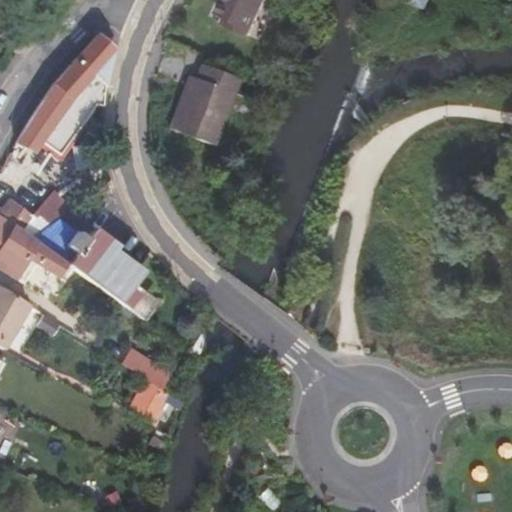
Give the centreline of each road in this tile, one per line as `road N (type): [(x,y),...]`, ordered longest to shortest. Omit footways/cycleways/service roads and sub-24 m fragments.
road 1 (tertiary): [(160,0),(121,98),(134,192),(161,238),(329,381)]
road 2 (tertiary): [(329,381),(305,410),(307,460),(343,493),(391,490)]
road 3 (residential): [(0,123),(69,28),(113,0)]
